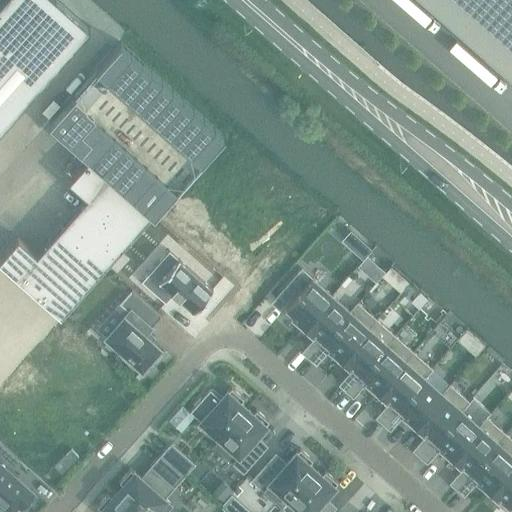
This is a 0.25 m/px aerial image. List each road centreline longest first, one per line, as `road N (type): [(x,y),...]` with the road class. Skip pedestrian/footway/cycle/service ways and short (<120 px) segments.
road 1 (residential): [(227,335),(431,511)]
road 2 (residential): [(227,335),(68,511)]
road 3 (primary): [(343,87),(400,152),(511,250)]
road 4 (primary): [(511,220),(343,87)]
road 5 (primary): [(343,87),(244,0)]
